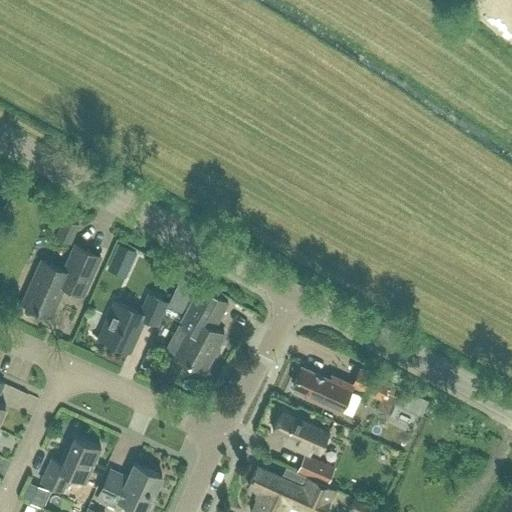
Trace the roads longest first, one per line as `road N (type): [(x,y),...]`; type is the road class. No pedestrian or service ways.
road 1 (unclassified): [(294,294),(0,130)]
road 2 (unclassified): [(511,409),(294,294)]
road 3 (residential): [(222,432),(65,362)]
road 4 (unclassified): [(1,511),(65,362)]
road 5 (residential): [(222,432),(294,294)]
